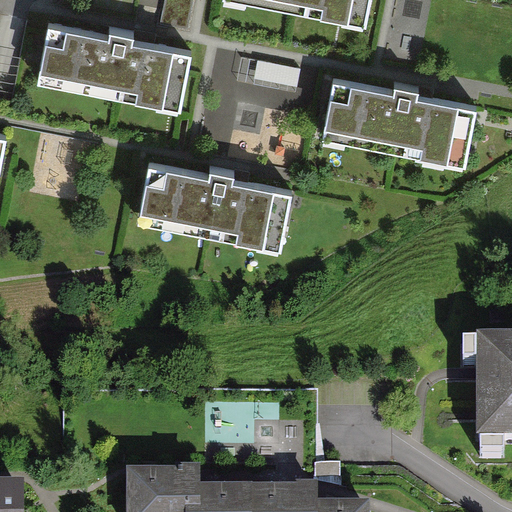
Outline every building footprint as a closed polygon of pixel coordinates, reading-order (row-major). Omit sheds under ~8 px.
[(166,0),(163,24),(189,28),(192,0),(166,0)] [(235,0),(368,24),(372,0),(235,0)] [(106,36),(46,25),(36,80),(181,106),(191,51),(131,40),(131,35),(107,31),(106,36)] [(392,95),(332,84),(322,139),(467,164),(477,110),(417,99),(417,94),(393,90),(392,95)] [(209,174),(148,163),(139,218),(284,244),(293,189),(233,178),(234,173),(210,169),(209,174)] [(511,329),(480,330),(481,427),(511,426),(511,329)] [(252,511),(252,489),(194,490),(194,470),(134,471),(134,511),(252,511)] [(16,511),(17,487),(0,486),(0,511),(16,511)] [(252,489),(252,511),(363,511),(363,505),(313,506),(313,487),(252,489)]
